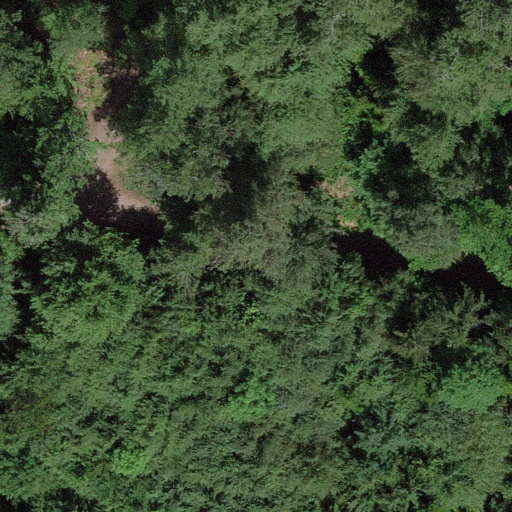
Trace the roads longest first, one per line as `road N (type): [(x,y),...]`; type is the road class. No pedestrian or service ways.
road 1 (track): [(0,196),(511,271)]
road 2 (track): [(171,0),(0,350)]
